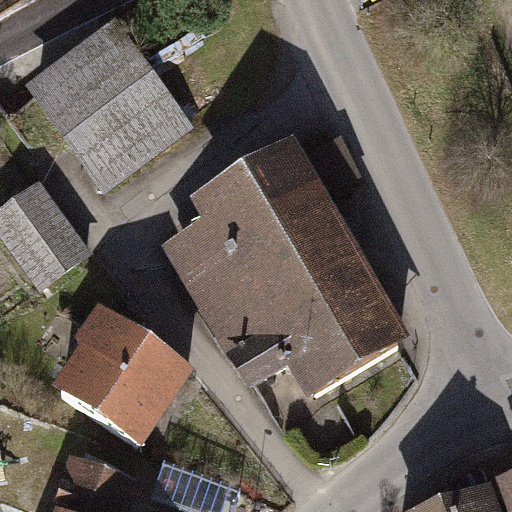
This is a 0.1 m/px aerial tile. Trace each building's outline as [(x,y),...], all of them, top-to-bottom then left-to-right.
[(119,40),(38,102),(103,187),(184,125),(119,40)] [(293,172),(314,208),(360,181),(339,145),(293,172)] [(399,351),(314,208),(293,172),(288,163),(207,211),(217,227),(175,252),(256,388),(297,363),(318,399),(399,351)] [(86,259),(39,195),(0,222),(0,230),(43,291),(86,259)] [(188,378),(100,318),(79,348),(92,357),(63,400),(138,451),(188,378)] [(235,511),(241,498),(165,470),(154,502),(181,511),(235,511)] [(60,511),(125,511),(133,495),(77,472),(60,511)] [(486,511),(482,501),(453,511),(486,511)]
